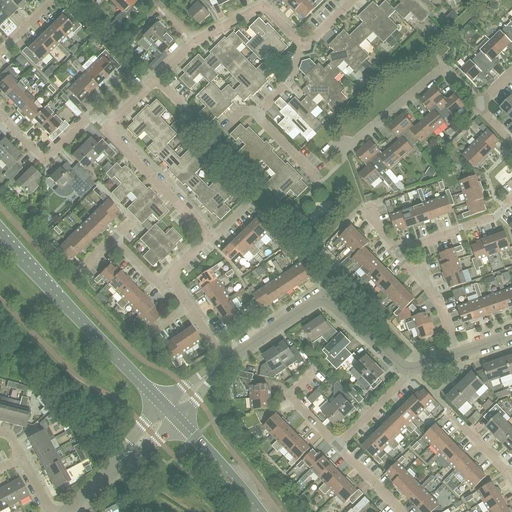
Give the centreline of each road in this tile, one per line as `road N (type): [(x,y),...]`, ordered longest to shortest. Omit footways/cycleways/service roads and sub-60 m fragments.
road 1 (tertiary): [(170,412),(0,237)]
road 2 (residential): [(226,362),(320,300),(411,369)]
road 3 (residential): [(342,148),(440,70),(480,104)]
road 4 (residential): [(205,240),(108,125)]
road 5 (residential): [(108,125),(94,112),(49,158),(0,115)]
road 6 (residential): [(170,412),(68,511)]
road 7 (tertiary): [(258,511),(170,412)]
road 8 (residential): [(395,253),(493,217),(511,199)]
road 9 (residential): [(457,354),(438,300),(395,253)]
road 10 (residential): [(108,125),(194,41)]
